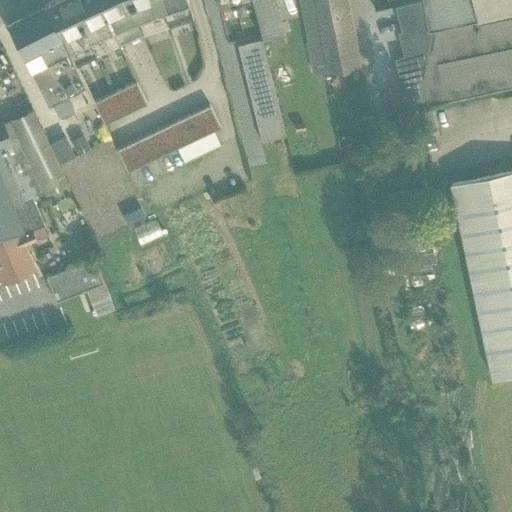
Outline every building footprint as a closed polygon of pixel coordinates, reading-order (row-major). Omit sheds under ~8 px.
[(74,0),(46,0),(36,6),(58,50),(92,35),(74,0)] [(74,0),(92,35),(122,22),(111,0),(74,0)] [(145,0),(111,0),(122,22),(151,12),(145,0)] [(145,0),(151,12),(183,2),(181,0),(145,0)] [(369,0),(319,0),(335,75),(383,65),(369,0)] [(0,28),(22,72),(58,50),(36,6),(0,23),(0,28)] [(260,43),(281,142),(306,137),(285,37),(260,43)] [(170,105),(158,79),(116,98),(127,122),(152,111),(153,113),(170,105)] [(75,103),(81,120),(96,115),(90,98),(75,103)] [(230,105),(135,145),(147,174),(200,151),(204,161),(246,143),(230,105)] [(511,167),(449,181),(491,380),(511,375),(511,167)] [(110,235),(165,225),(159,186),(147,188),(146,179),(134,181),(137,196),(114,200),(113,194),(119,193),(116,179),(101,182),(110,235)] [(0,193),(0,276),(31,262),(0,193)] [(133,308),(119,258),(63,274),(71,300),(107,290),(114,314),(133,308)]
